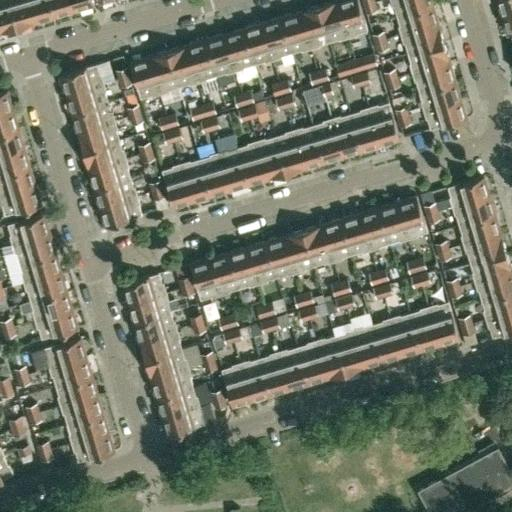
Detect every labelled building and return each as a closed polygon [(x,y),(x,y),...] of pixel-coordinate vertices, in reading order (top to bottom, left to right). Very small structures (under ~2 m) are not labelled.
[(0,0),(0,30),(17,26),(9,0),(0,0)] [(9,0),(17,26),(36,20),(29,0),(9,0)] [(29,0),(36,20),(54,14),(50,0),(29,0)] [(50,0),(54,14),(73,9),(70,0),(50,0)] [(92,3),(91,0),(70,0),(73,9),(92,3)] [(337,0),(332,0),(318,4),(329,41),(339,38),(340,39),(348,36),(337,0)] [(364,20),(358,0),(337,0),(348,36),(357,33),(357,32),(367,29),(364,20)] [(394,5),(397,14),(433,4),(431,0),(390,0),(392,5),(394,5)] [(511,0),(497,0),(502,14),(511,10),(511,0)] [(378,9),(376,1),(363,4),(366,13),(378,9)] [(318,4),(299,10),(310,47),(319,45),(318,44),(329,41),(318,4)] [(398,25),(401,34),(438,23),(433,4),(397,14),(400,25),(398,25)] [(299,10),(280,16),(291,52),(292,52),(301,49),(302,50),(310,47),(299,10)] [(508,34),(511,32),(511,10),(502,14),(508,34)] [(294,59),(292,52),(291,52),(280,16),(262,21),(273,59),(272,59),(274,65),(289,60),(292,70),(295,69),(293,59),(294,59)] [(264,61),(272,59),(273,59),(262,21),(243,27),(254,63),(264,60),(264,61)] [(405,42),(408,52),(444,42),(438,23),(401,34),(403,43),(405,42)] [(243,27),(224,33),(235,70),(244,67),(243,66),(254,63),(243,27)] [(374,42),(387,38),(385,30),(372,33),(374,42)] [(224,33),(205,38),(216,74),(226,71),(226,72),(235,70),(224,33)] [(205,38),(186,44),(198,81),(206,78),(206,77),(216,74),(205,38)] [(389,47),(387,38),(374,42),(377,50),(389,47)] [(410,63),(412,72),(450,60),(444,42),(408,52),(411,62),(410,63)] [(186,44),(168,49),(178,85),(189,82),(189,84),(198,81),(186,44)] [(160,92),(168,90),(168,88),(178,85),(168,49),(149,55),(160,92)] [(141,97),(151,94),(151,95),(160,92),(149,55),(129,61),(137,88),(138,87),(141,97)] [(358,70),(367,67),(363,56),(355,58),(358,70)] [(350,73),(358,70),(355,58),(347,61),(350,73)] [(416,80),(419,90),(455,79),(450,60),(412,72),(415,80),(416,80)] [(261,62),(250,66),(255,81),(266,77),(261,62)] [(87,65),(61,73),(66,93),(103,82),(101,73),(99,73),(96,63),(87,66),(87,65)] [(329,79),(329,78),(340,75),(337,65),(326,68),(326,67),(317,70),(321,81),(329,79)] [(127,66),(126,66),(115,69),(118,78),(130,74),(127,66)] [(395,67),(383,71),(386,79),(398,76),(395,67)] [(317,70),(309,72),(298,75),(301,86),(312,82),(313,84),(321,81),(317,70)] [(371,82),(368,72),(367,70),(359,73),(362,84),(371,82)] [(354,87),(362,84),(359,73),(351,76),(354,87)] [(132,82),(130,74),(118,78),(120,86),(132,82)] [(291,89),(301,86),(298,75),(279,80),(283,92),(291,90),(291,89)] [(401,84),(398,76),(386,79),(388,88),(401,84)] [(421,100),(423,109),(461,98),(455,79),(419,90),(422,100),(421,100)] [(274,95),(283,92),(279,80),(271,83),(274,95)] [(334,93),(330,83),(330,81),(321,84),(325,96),(334,93)] [(66,93),(72,112),(108,101),(105,91),(106,90),(103,82),(66,93)] [(246,105),(265,99),(260,83),(249,86),(250,89),(242,91),(246,105)] [(317,98),(325,96),(321,84),(314,86),(317,98)] [(7,88),(0,90),(0,112),(13,109),(7,88)] [(246,105),(242,91),(233,94),(237,107),(246,105)] [(135,92),(127,94),(129,102),(137,100),(135,92)] [(291,92),(284,95),(287,106),(295,104),(291,92)] [(391,97),(394,108),(407,105),(403,94),(391,97)] [(284,95),(275,98),(279,109),(287,106),(284,95)] [(440,126),(467,117),(461,98),(423,109),(426,118),(427,118),(430,128),(440,125),(440,126)] [(250,118),(258,115),(260,122),(271,118),(265,99),(246,105),(250,118)] [(212,100),(204,103),(208,115),(216,112),(212,100)] [(72,112),(77,131),(115,120),(112,110),(111,111),(108,101),(72,112)] [(391,110),(389,102),(378,105),(378,103),(369,106),(380,143),(399,137),(391,110)] [(139,103),(138,103),(126,107),(129,115),(141,112),(139,103)] [(190,107),(193,118),(193,119),(208,115),(204,103),(190,107)] [(246,105),(237,107),(238,109),(241,121),(250,118),(246,105)] [(395,109),(397,117),(409,113),(407,105),(395,109)] [(361,110),(350,113),(361,149),(380,143),(369,106),(361,109),(361,110)] [(0,132),(18,127),(13,109),(0,112),(0,132)] [(143,120),(141,112),(129,115),(131,123),(143,120)] [(175,112),(166,114),(170,126),(178,123),(175,112)] [(340,115),(331,117),(342,154),(361,149),(350,113),(340,116),(340,115)] [(397,117),(400,125),(412,122),(409,113),(397,117)] [(158,117),(159,120),(161,129),(170,126),(166,114),(158,117)] [(216,115),(208,117),(212,129),(220,127),(216,115)] [(194,122),(194,124),(197,133),(203,131),(212,129),(208,117),(200,120),(194,122)] [(323,121),(313,124),(323,160),(342,154),(331,117),(323,120),(323,121)] [(77,131),(83,149),(119,139),(116,128),(117,128),(115,120),(77,131)] [(302,126),(294,128),(305,165),(323,160),(313,124),(302,127),(302,126)] [(179,126),(171,129),(175,141),(183,138),(179,126)] [(0,153),(24,146),(18,127),(0,132),(0,153)] [(285,132),(275,135),(286,171),(305,165),(294,128),(285,131),(285,132)] [(163,131),(163,133),(166,143),(175,141),(171,129),(163,131)] [(265,137),(256,140),(267,177),(286,171),(275,135),(265,138),(265,137)] [(83,149),(89,168),(126,157),(123,148),(122,149),(119,139),(83,149)] [(248,143),(238,146),(248,182),(267,177),(256,140),(247,142),(248,143)] [(137,144),(140,153),(152,149),(150,141),(137,144)] [(0,173),(30,165),(24,146),(0,153),(0,173)] [(227,148),(218,151),(230,188),(248,182),(238,146),(227,149),(227,148)] [(143,161),(154,157),(152,149),(140,153),(143,161)] [(210,155),(200,158),(211,194),(230,188),(218,151),(210,153),(210,155)] [(89,168),(94,187),(130,176),(127,166),(128,166),(126,157),(89,168)] [(189,159),(181,162),(192,199),(211,194),(200,158),(190,161),(189,159)] [(162,169),(173,205),(192,199),(181,162),(172,165),(172,166),(162,169)] [(0,194),(35,184),(30,165),(0,173),(0,194)] [(484,175),(457,182),(457,183),(448,186),(451,196),(449,196),(450,197),(423,205),(426,213),(438,209),(452,205),(489,194),(484,175)] [(94,187),(100,206),(137,195),(134,186),(133,186),(130,176),(94,187)] [(161,178),(160,178),(149,182),(152,191),(163,187),(161,178)] [(16,212),(41,204),(35,184),(0,194),(0,202),(0,204),(2,203),(5,214),(15,211),(16,212)] [(166,195),(163,187),(152,191),(154,199),(166,195)] [(456,213),(459,223),(495,213),(489,194),(452,205),(455,214),(456,213)] [(106,225),(132,217),(141,214),(139,203),(140,203),(137,195),(100,206),(106,225)] [(424,220),(417,195),(397,200),(408,237),(417,235),(416,233),(427,230),(424,220)] [(397,200),(378,206),(389,242),(399,239),(400,240),(408,237),(397,200)] [(378,206),(359,212),(370,249),(379,246),(379,245),(389,242),(378,206)] [(441,218),(438,209),(426,213),(428,221),(441,218)] [(359,212),(341,217),(351,253),(362,250),(362,251),(370,249),(359,212)] [(8,223),(8,224),(11,234),(9,234),(12,243),(49,232),(43,213),(17,221),(8,223)] [(461,234),(463,243),(500,232),(495,213),(459,223),(462,233),(461,234)] [(341,217),(322,223),(333,260),(341,257),(341,256),(351,253),(341,217)] [(322,223),(303,228),(314,265),(324,261),(324,263),(333,260),(322,223)] [(303,228),(284,234),(295,271),(304,269),(303,268),(314,265),(303,228)] [(16,251),(19,262),(55,251),(49,232),(12,243),(15,252),(16,251)] [(467,251),(470,261),(506,250),(500,232),(463,243),(466,251),(467,251)] [(284,234),(265,239),(276,276),(286,273),(287,274),(295,271),(284,234)] [(265,239),(246,245),(258,283),(266,280),(266,279),(276,276),(265,239)] [(446,239),(435,243),(437,250),(449,247),(446,239)] [(246,245),(227,251),(238,287),(249,284),(249,285),(258,283),(246,245)] [(452,256),(449,247),(437,250),(440,259),(452,256)] [(472,272),(474,280),(511,269),(506,250),(470,261),(473,271),(472,272)] [(21,272),(23,281),(60,269),(55,251),(19,262),(22,272),(21,272)] [(227,251),(209,256),(220,294),(229,291),(229,290),(238,287),(227,251)] [(189,262),(201,298),(211,295),(212,296),(220,294),(209,256),(189,262)] [(418,271),(426,268),(423,256),(414,258),(418,271)] [(410,273),(418,271),(414,258),(406,260),(410,273)] [(380,281),(389,279),(385,267),(377,269),(380,281)] [(27,289),(30,299),(66,288),(60,269),(23,281),(26,289),(27,289)] [(372,284),(380,281),(377,269),(369,272),(372,284)] [(478,289),(481,299),(511,289),(511,270),(511,269),(474,280),(477,289),(478,289)] [(431,283),(428,272),(427,270),(419,273),(423,285),(431,283)] [(159,272),(122,282),(128,302),(166,291),(163,282),(162,282),(159,272)] [(415,288),(423,285),(419,273),(411,275),(415,288)] [(190,275),(189,275),(177,278),(180,286),(192,283),(190,275)] [(446,280),(448,288),(460,284),(458,276),(446,280)] [(351,290),(348,278),(339,281),(342,293),(351,290)] [(335,295),(342,293),(339,281),(331,283),(335,295)] [(393,293),(390,282),(381,284),(385,296),(393,293)] [(194,291),(192,283),(180,286),(183,294),(194,291)] [(377,298),(385,296),(381,284),(373,286),(377,298)] [(448,288),(450,296),(463,293),(460,284),(448,288)] [(4,292),(3,287),(0,287),(0,303),(13,300),(10,290),(4,292)] [(305,304),(313,301),(324,298),(320,287),(310,290),(310,289),(301,292),(305,304)] [(32,309),(35,318),(72,307),(66,288),(30,299),(33,309),(32,309)] [(483,309),(486,318),(511,309),(511,289),(481,299),(484,309),(483,309)] [(128,302),(134,321),(170,310),(167,300),(168,299),(166,291),(128,302)] [(297,306),(305,304),(301,292),(293,294),(297,306)] [(352,293),(343,295),(347,307),(355,305),(352,293)] [(343,295),(335,298),(339,309),(347,307),(343,295)] [(448,300),(448,301),(438,303),(437,302),(429,305),(440,342),(459,336),(451,309),(448,300)] [(276,312),(272,301),(264,303),(267,315),(276,312)] [(259,317),(267,315),(264,303),(256,305),(259,317)] [(318,316),(314,304),(306,306),(309,318),(318,316)] [(420,309),(410,312),(421,348),(440,342),(429,305),(420,308),(420,309)] [(301,321),(309,318),(306,306),(298,309),(301,321)] [(51,335),(78,326),(72,307),(35,318),(37,327),(38,327),(42,337),(51,334),(51,335)] [(503,334),(511,331),(511,309),(486,318),(488,327),(489,326),(493,336),(503,333),(503,334)] [(134,321),(139,339),(177,328),(174,319),(173,320),(170,310),(134,321)] [(201,312),(200,312),(189,316),(191,324),(203,320),(201,312)] [(235,312),(226,315),(229,326),(238,323),(235,312)] [(271,329),(280,327),(290,324),(287,312),(268,318),(271,329)] [(400,314),(391,316),(402,353),(421,348),(410,312),(400,315),(400,314)] [(458,317),(461,325),(473,322),(470,313),(458,317)] [(218,317),(221,328),(229,326),(226,315),(218,317)] [(11,316),(0,320),(0,319),(0,321),(2,328),(14,325),(11,316)] [(383,320),(372,323),(383,359),(402,353),(391,316),(382,319),(383,320)] [(259,333),(271,329),(268,318),(260,320),(260,321),(249,324),(253,335),(255,342),(261,340),(259,333)] [(206,329),(203,320),(191,324),(194,332),(206,329)] [(461,325),(463,333),(475,330),(473,322),(461,325)] [(362,325),(353,328),(364,365),(383,359),(372,323),(362,326),(362,325)] [(234,341),(253,335),(249,324),(239,327),(239,326),(230,329),(234,341)] [(16,333),(14,325),(2,328),(4,336),(16,333)] [(139,339),(145,358),(181,347),(179,337),(180,337),(177,328),(139,339)] [(345,331),(335,334),(346,370),(364,365),(353,328),(345,330),(345,331)] [(226,343),(234,341),(230,329),(223,331),(215,333),(212,339),(215,347),(226,343)] [(324,336),(316,339),(327,376),(346,370),(335,334),(325,337),(324,336)] [(86,355),(80,336),(54,344),(31,351),(36,369),(48,365),(49,366),(86,355)] [(307,342),(297,345),(308,382),(327,376),(316,339),(307,341),(307,342)] [(286,348),(278,350),(289,387),(308,382),(297,345),(287,348),(286,348)] [(145,358),(151,377),(188,366),(186,357),(184,357),(181,347),(145,358)] [(212,350),(211,350),(200,353),(203,361),(214,358),(212,350)] [(269,354),(259,357),(270,393),(289,387),(278,350),(269,353),(269,354)] [(53,374),(56,385),(92,374),(86,355),(49,366),(52,375),(53,374)] [(249,358),(240,361),(251,399),(270,393),(259,357),(249,360),(249,358)] [(217,367),(214,358),(203,361),(205,370),(217,367)] [(0,362),(0,379),(9,377),(4,361),(0,362)] [(222,368),(232,405),(251,399),(240,361),(232,364),(232,365),(222,368)] [(14,368),(16,376),(28,373),(26,364),(14,368)] [(151,377),(157,396),(193,385),(190,375),(191,375),(188,366),(151,377)] [(19,384),(20,384),(31,381),(28,373),(16,376),(19,384)] [(58,395),(60,404),(97,393),(92,374),(56,385),(59,395),(58,395)] [(14,392),(9,377),(0,379),(0,389),(2,396),(14,392)] [(157,396),(162,415),(200,404),(197,394),(195,395),(193,385),(157,396)] [(225,396),(222,388),(210,391),(213,400),(225,396)] [(64,412),(67,423),(103,412),(97,393),(60,404),(63,413),(64,412)] [(227,404),(225,396),(213,400),(215,408),(227,404)] [(25,406),(27,413),(27,414),(40,410),(37,402),(25,406)] [(168,434),(204,422),(201,412),(202,412),(200,404),(162,415),(168,434)] [(42,419),(40,410),(27,414),(30,422),(42,419)] [(69,433),(71,442),(109,431),(103,412),(67,423),(70,432),(69,433)] [(9,419),(11,427),(23,424),(21,415),(9,419)] [(11,427),(14,435),(25,432),(23,424),(11,427)] [(88,458),(107,452),(114,450),(109,431),(71,442),(74,450),(75,450),(78,460),(88,457),(88,458)] [(48,439),(37,443),(36,443),(39,452),(51,448),(48,439)] [(19,454),(31,451),(29,443),(17,446),(19,454)] [(418,489),(430,511),(463,511),(511,486),(511,471),(498,446),(418,489)] [(54,456),(51,448),(39,452),(41,460),(54,456)] [(0,479),(2,478),(2,477),(13,472),(9,463),(8,464),(3,455),(4,454),(3,452),(0,453),(0,479)]
